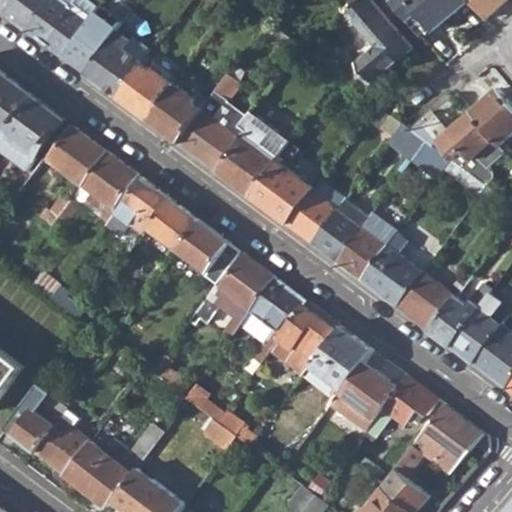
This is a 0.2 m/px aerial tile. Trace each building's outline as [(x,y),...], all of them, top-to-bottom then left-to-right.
[(11,0),(0,0),(0,9),(3,12),(11,0)] [(48,0),(11,0),(3,12),(26,29),(48,0)] [(99,8),(87,0),(48,0),(26,29),(62,56),(88,22),(99,8)] [(346,77),(359,94),(410,50),(368,0),(343,0),(339,4),(375,47),(355,64),(356,67),(346,77)] [(394,0),(391,3),(407,23),(419,14),(434,30),(467,2),(465,0),(394,0)] [(465,0),(467,2),(483,21),(506,0),(465,0)] [(111,40),(88,22),(62,56),(85,73),(111,40)] [(260,33),(294,58),(300,50),(267,24),(260,33)] [(149,57),(116,32),(111,40),(85,73),(118,97),(141,67),(149,57)] [(150,73),(141,67),(118,97),(147,120),(174,86),(152,70),(150,73)] [(242,86),(228,75),(208,102),(177,142),(217,172),(246,133),(240,128),(247,119),(228,105),(242,86)] [(0,84),(0,139),(32,97),(5,77),(0,84)] [(191,99),(174,86),(147,120),(177,142),(208,102),(196,94),(191,99)] [(511,109),(495,91),(470,113),(500,148),(506,153),(511,159),(511,109)] [(35,161),(65,121),(32,97),(0,139),(0,160),(7,152),(6,150),(10,143),(35,161)] [(383,124),(395,132),(401,124),(400,123),(376,107),(367,119),(379,127),(383,124)] [(289,142),(251,113),(247,119),(240,128),(246,133),(217,172),(249,197),(275,161),(289,142)] [(488,169),(506,153),(500,148),(470,113),(448,132),(432,147),(451,161),(486,187),(487,187),(494,179),(492,174),(488,169)] [(427,144),(432,147),(448,132),(432,114),(411,132),(427,144)] [(387,143),(412,162),(427,144),(411,132),(401,124),(395,132),(387,143)] [(48,161),(82,187),(107,154),(74,128),(48,161)] [(412,162),(436,179),(451,161),(432,147),(427,144),(412,162)] [(107,154),(82,187),(90,193),(86,199),(97,206),(102,201),(113,210),(137,176),(107,154)] [(314,190),(275,161),(249,197),(287,225),(314,190)] [(116,213),(144,234),(148,229),(170,200),(141,179),(116,213)] [(105,219),(109,222),(116,213),(113,210),(102,201),(97,206),(86,199),(90,193),(82,187),(77,194),(70,203),(78,209),(83,202),(105,219)] [(477,201),(510,226),(511,224),(511,206),(487,188),(477,201)] [(338,208),(314,190),(287,225),(312,243),(338,208)] [(41,218),(52,226),(59,218),(70,203),(62,197),(52,211),(47,208),(41,218)] [(148,229),(178,251),(199,222),(170,200),(148,229)] [(368,218),(345,200),(338,208),(312,243),(336,260),(368,218)] [(78,209),(70,203),(59,218),(67,224),(78,209)] [(397,231),(373,212),(368,218),(336,260),(360,279),(386,244),(397,231)] [(229,244),(199,222),(178,251),(208,273),(205,277),(216,286),(241,253),(229,244)] [(422,273),(386,244),(360,279),(396,306),(422,273)] [(219,289),(216,286),(189,321),(194,326),(200,319),(206,323),(219,307),(233,318),(224,331),(231,338),(250,312),(276,279),(244,256),(219,289)] [(458,283),(464,287),(472,277),(466,272),(458,283)] [(455,298),(422,273),(396,306),(429,331),(455,298)] [(41,274),(33,286),(51,299),(59,287),(41,274)] [(253,359),(260,365),(270,351),(307,303),(276,279),(250,312),(274,330),(253,359)] [(465,306),(455,298),(429,331),(449,346),(490,293),(492,291),(482,284),(465,306)] [(73,296),(61,286),(59,287),(51,299),(78,320),(85,310),(71,299),(73,296)] [(503,303),(490,293),(449,346),(472,363),(502,325),(492,318),(503,303)] [(270,351),(304,376),(310,367),(340,327),(307,303),(270,351)] [(511,328),(511,326),(505,321),(502,325),(472,363),(505,387),(511,376),(511,332),(510,331),(511,328)] [(337,387),(342,390),(363,363),(372,351),(340,327),(310,367),(337,387)] [(0,350),(0,398),(23,368),(0,350)] [(172,362),(164,355),(150,373),(181,396),(190,385),(168,368),(172,362)] [(342,390),(339,394),(331,405),(367,432),(368,432),(376,421),(399,390),(363,363),(342,390)] [(302,377),(330,398),(337,387),(310,367),(304,376),(302,377)] [(393,417),(406,426),(418,410),(426,416),(439,401),(408,379),(399,390),(376,421),(368,432),(376,438),(393,417)] [(38,384),(9,424),(17,430),(12,436),(34,453),(66,410),(48,397),(50,394),(38,384)] [(207,395),(195,386),(186,399),(188,401),(216,422),(223,414),(203,400),(207,395)] [(414,446),(396,470),(383,487),(384,487),(412,511),(416,511),(429,497),(406,478),(426,455),(450,476),(484,435),(445,406),(414,446)] [(79,421),(66,410),(34,453),(64,476),(91,441),(74,428),(79,421)] [(406,426),(414,432),(426,416),(418,410),(406,426)] [(236,437),(251,447),(257,439),(240,426),(242,423),(225,411),(223,414),(216,422),(236,437)] [(9,424),(4,430),(12,436),(17,430),(9,424)] [(64,476),(107,508),(113,501),(136,469),(163,433),(151,425),(130,453),(113,440),(104,452),(91,441),(64,476)] [(378,471),(365,461),(359,469),(372,479),(378,471)] [(113,501),(127,511),(179,511),(185,505),(136,469),(113,501)] [(412,511),(384,487),(362,511),(412,511)] [(291,507),(297,511),(304,511),(316,497),(305,488),(291,507)] [(322,511),(327,506),(318,498),(316,497),(304,511),(322,511)] [(511,511),(511,502),(503,511),(511,511)]
